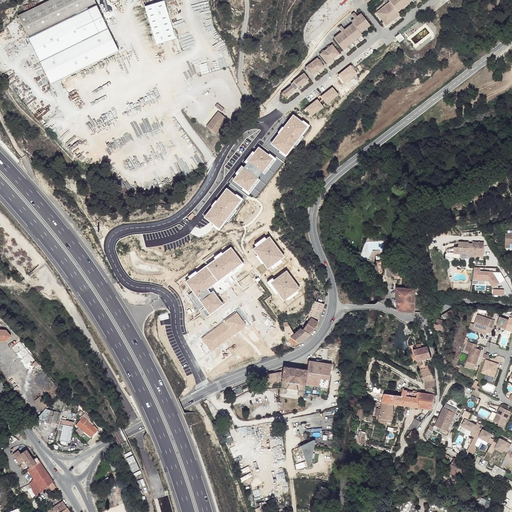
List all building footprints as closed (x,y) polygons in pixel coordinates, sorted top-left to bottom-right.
[(53,0),(21,15),(29,35),(31,37),(56,26),(100,6),(98,0),(53,0)] [(164,0),(162,0),(146,5),(158,43),(177,37),(164,0)] [(389,0),(390,1),(375,11),(386,26),(400,14),(398,11),(410,0),(389,0)] [(31,37),(29,38),(40,62),(111,29),(100,6),(56,26),(31,37)] [(353,21),(333,36),(343,49),(362,33),(361,31),(371,24),(366,18),(361,12),(351,19),(353,21)] [(111,29),(40,62),(50,84),(122,52),(111,29)] [(332,43),(319,53),(326,62),(339,52),(332,43)] [(317,56),(305,66),(312,74),(324,64),(317,56)] [(292,84),(282,92),(285,97),(296,88),(309,78),(303,71),(293,80),(293,81),(291,83),(292,84)] [(331,105),(342,94),(334,86),(323,97),(331,105)] [(314,116),(326,108),(320,99),(307,107),(314,116)] [(211,122),(220,129),(222,126),(228,118),(219,111),(217,114),(211,122)] [(209,121),(211,122),(217,114),(216,113),(209,121)] [(295,114),(274,144),(291,156),(312,126),(295,114)] [(220,129),(211,122),(207,127),(216,134),(220,129)] [(249,162),(236,181),(253,192),(277,157),(260,146),(249,162)] [(228,187),(208,218),(225,230),(246,198),(228,187)] [(459,249),(455,249),(454,255),(460,256),(460,260),(466,260),(466,258),(469,258),(473,258),(473,245),(469,245),(469,244),(459,244),(459,249)] [(230,249),(187,282),(199,297),(198,299),(193,292),(189,295),(200,310),(206,305),(213,314),(226,304),(216,291),(214,293),(211,289),(226,278),(233,288),(232,290),(235,294),(242,289),(233,276),(248,265),(234,246),(230,249)] [(393,261),(387,261),(387,268),(387,275),(393,276),(393,277),(396,277),(396,280),(400,280),(400,266),(399,266),(400,260),(393,260),(393,261)] [(387,261),(375,261),(378,274),(382,274),(382,268),(387,268),(387,261)] [(497,271),(482,271),(482,267),(475,267),(474,281),(492,281),(492,285),(497,285),(497,271)] [(292,269),(273,282),(287,302),(306,289),(292,269)] [(415,289),(397,289),(397,310),(402,312),(416,312),(415,289)] [(431,298),(422,292),(420,295),(429,301),(431,298)] [(309,304),(308,307),(322,312),(324,304),(310,299),(309,304)] [(308,307),(305,314),(307,316),(311,318),(311,317),(319,320),(322,312),(308,307)] [(454,308),(448,312),(450,317),(451,318),(457,315),(454,308)] [(236,312),(201,338),(211,352),(246,326),(236,312)] [(477,315),(474,326),(487,331),(487,332),(491,333),(494,324),(490,323),(491,320),(477,315)] [(308,321),(303,330),(310,334),(318,322),(311,318),(307,316),(305,319),(308,321)] [(500,317),(496,326),(505,329),(505,328),(506,327),(511,328),(511,317),(510,317),(509,320),(500,317)] [(445,320),(437,319),(435,324),(433,324),(432,329),(443,331),(445,320)] [(286,322),(282,323),(286,340),(291,344),(294,339),(299,343),(310,334),(303,330),(297,326),(294,329),(296,332),(293,334),(289,326),(288,326),(286,322)] [(474,326),(472,330),(486,334),(487,332),(487,331),(474,326)] [(0,339),(2,342),(5,342),(12,337),(6,330),(0,329),(0,339)] [(477,345),(468,342),(467,346),(471,347),(467,362),(476,365),(481,350),(476,348),(477,345)] [(414,349),(413,349),(413,351),(416,361),(424,360),(431,359),(428,346),(414,349)] [(499,364),(486,359),(481,372),(495,377),(499,364)] [(284,366),(281,381),(305,384),(305,383),(327,387),(332,364),(308,360),(307,370),(284,366)] [(424,360),(416,361),(420,370),(430,369),(424,360)] [(430,369),(420,370),(424,383),(425,394),(434,396),(434,382),(430,369)] [(267,374),(268,383),(277,382),(277,381),(280,381),(281,371),(267,374)] [(381,400),(379,419),(392,420),(393,415),(394,405),(415,408),(417,393),(402,391),(401,396),(383,394),(381,400)] [(425,394),(422,394),(419,408),(431,410),(434,396),(425,394)] [(44,398),(38,401),(46,413),(51,409),(44,398)] [(456,408),(445,403),(441,412),(452,417),(456,408)] [(510,412),(499,407),(492,421),(503,427),(510,412)] [(48,415),(46,423),(51,424),(52,422),(57,423),(60,413),(54,411),(53,416),(48,415)] [(452,417),(441,412),(438,419),(449,424),(452,417)] [(84,416),(77,425),(92,438),(97,432),(84,416)] [(64,425),(63,429),(65,429),(65,431),(71,432),(71,431),(73,431),(75,422),(67,420),(67,418),(63,417),(61,425),(64,425)] [(438,419),(434,417),(430,426),(429,430),(432,430),(433,431),(434,429),(447,434),(448,430),(447,430),(449,424),(438,419)] [(411,431),(414,433),(420,424),(414,420),(408,429),(411,431)] [(484,427),(476,423),(470,434),(474,436),(475,434),(480,437),(482,432),(484,427)] [(63,429),(60,441),(70,443),(73,431),(71,431),(71,432),(65,431),(65,429),(63,429)] [(223,435),(229,445),(235,441),(230,431),(223,435)] [(359,432),(357,442),(365,444),(367,433),(359,432)] [(511,443),(501,439),(497,448),(508,454),(505,458),(511,461),(511,443)] [(307,466),(309,467),(315,440),(313,440),(300,446),(307,466)] [(18,450),(13,453),(19,463),(25,459),(30,467),(27,468),(34,478),(29,483),(34,494),(48,485),(52,481),(53,481),(36,456),(33,458),(26,449),(20,452),(18,450)] [(410,450),(405,455),(410,458),(411,457),(414,454),(411,451),(410,450)] [(450,468),(458,472),(461,465),(463,462),(454,459),(450,468)] [(400,501),(402,501),(400,501),(399,501),(397,502),(396,503),(396,505),(396,506),(394,505),(393,504),(392,504),(391,505),(390,505),(390,506),(390,507),(390,508),(390,509),(391,510),(392,510),(394,510),(395,510),(396,509),(396,508),(397,509),(398,510),(396,510),(395,511),(394,511),(400,511),(399,510),(400,510),(401,510),(402,510),(402,511),(401,511),(407,511),(408,511),(408,510),(407,510),(406,509),(405,509),(404,509),(404,508),(405,507),(405,506),(406,507),(407,508),(408,508),(409,507),(410,507),(410,506),(411,505),(411,504),(410,503),(409,502),(408,502),(406,502),(405,503),(404,504),(404,503),(403,503),(403,502),(404,501),(405,501),(405,500),(406,499),(405,498),(405,497),(404,496),(403,496),(401,496),(400,497),(400,498),(400,500),(400,501)] [(70,511),(62,500),(47,510),(48,511),(70,511)]
